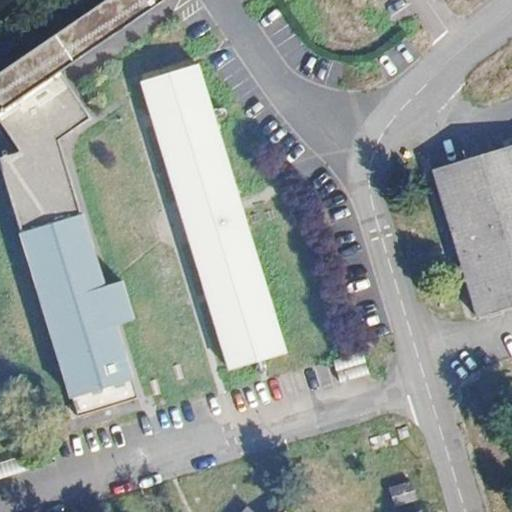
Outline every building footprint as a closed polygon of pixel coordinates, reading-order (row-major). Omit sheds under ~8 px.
[(237,375),(294,358),(206,71),(149,88),(237,375)] [(82,402),(88,421),(148,402),(143,383),(145,382),(130,330),(146,325),(135,286),(118,291),(97,219),(95,220),(73,148),(103,124),(71,77),(11,125),(35,161),(10,167),(32,239),(30,240),(79,402),(82,402)] [(511,147),(425,171),(465,320),(511,306),(511,147)] [(0,447),(25,440),(0,357),(0,447)] [(325,511),(296,488),(278,511),(277,511),(250,491),(232,511),(325,511)]
